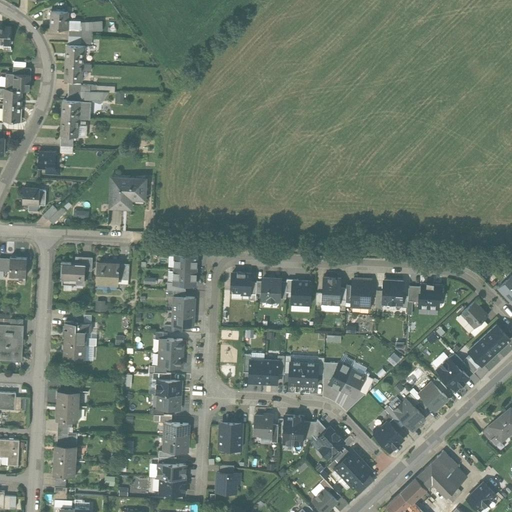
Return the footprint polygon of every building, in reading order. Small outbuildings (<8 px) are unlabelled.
[(67,12),(51,11),(51,27),(67,28),(67,12)] [(0,43),(10,44),(11,28),(0,27),(0,43)] [(82,29),(70,28),(69,36),(81,37),(82,37),(82,29)] [(66,63),(82,64),(83,46),(67,45),(66,63)] [(81,82),(82,64),(66,63),(65,81),(81,82)] [(13,68),(13,74),(30,75),(30,76),(31,76),(31,69),(13,68)] [(21,91),(29,91),(30,76),(30,75),(13,74),(6,74),(6,89),(21,90),(21,91)] [(4,106),(20,106),(21,91),(21,90),(6,89),(5,89),(4,106)] [(81,92),(69,91),(69,99),(80,99),(81,92)] [(63,101),(63,119),(79,120),(80,102),(63,101)] [(3,122),(19,123),(20,106),(4,106),(3,122)] [(79,120),(63,119),(62,137),(78,138),(79,120)] [(61,169),(54,169),(56,153),(40,152),(38,168),(46,169),(46,174),(60,175),(61,169)] [(112,176),(111,207),(131,208),(131,198),(145,199),(146,178),(112,176)] [(23,204),(31,205),(30,209),(40,209),(40,206),(45,206),(46,191),(39,191),(40,189),(23,188),(23,204)] [(53,206),(42,216),(47,221),(49,220),(57,211),(53,206)] [(57,211),(49,220),(53,224),(65,212),(61,207),(57,211)] [(91,219),(91,209),(77,208),(77,218),(91,219)] [(196,271),(197,256),(187,255),(175,255),(175,256),(174,269),(196,271)] [(80,256),(80,263),(85,263),(85,270),(92,270),(92,257),(80,256)] [(25,276),(26,258),(10,258),(10,275),(25,276)] [(80,263),(62,262),(61,284),(77,285),(77,283),(84,283),(85,270),(85,263),(80,263)] [(117,279),(118,263),(98,262),(97,290),(103,290),(103,293),(111,293),(111,290),(117,291),(117,279)] [(129,264),(118,263),(117,279),(128,280),(129,264)] [(195,285),(196,271),(174,269),(173,283),(173,284),(185,285),(195,285)] [(231,292),(242,292),(242,294),(250,295),(250,282),(251,274),(232,273),(231,292)] [(499,288),(511,301),(511,276),(499,288)] [(340,288),(341,278),(323,277),(322,294),(321,303),(339,304),(340,288)] [(280,281),(280,279),(263,278),(263,281),(262,294),(262,300),(279,301),(280,298),(280,281)] [(287,279),(286,282),(286,293),(292,293),(293,281),(298,281),(298,280),(287,279)] [(369,308),(371,280),(353,279),(352,285),(351,303),(351,307),(369,308)] [(402,296),(403,281),(384,280),(382,303),(401,304),(402,296)] [(309,305),(311,282),(298,281),(293,281),(292,293),(291,304),(309,305)] [(167,290),(185,291),(185,285),(173,284),(173,283),(167,282),(167,290)] [(440,299),(441,285),(434,285),(434,284),(426,283),(426,284),(422,284),(422,286),(422,292),(420,292),(419,302),(419,307),(438,308),(438,298),(440,299)] [(422,292),(422,286),(408,286),(408,296),(408,301),(419,302),(420,292),(422,292)] [(194,312),(194,297),(174,296),(173,311),(194,312)] [(461,313),(475,327),(483,319),(487,315),(474,301),(461,313)] [(193,327),(194,312),(173,311),(172,326),(182,326),(193,327)] [(10,319),(10,324),(9,331),(23,332),(23,320),(10,319)] [(488,324),(483,319),(475,327),(470,332),(474,336),(488,324)] [(85,330),(86,322),(84,322),(73,321),(65,321),(64,344),(85,345),(86,330),(85,330)] [(10,324),(0,323),(0,345),(1,346),(0,355),(0,359),(17,360),(17,357),(21,358),(23,332),(9,331),(10,324)] [(510,339),(496,324),(468,350),(471,353),(482,365),(510,339)] [(182,353),(182,340),(177,340),(167,338),(161,338),(160,352),(182,353)] [(85,359),(85,345),(64,344),(63,358),(85,359)] [(181,367),(182,353),(160,352),(159,366),(166,366),(181,367)] [(454,353),(449,357),(461,369),(466,365),(462,361),(454,353)] [(473,373),(482,365),(471,353),(462,361),(466,365),(473,373)] [(456,389),(469,377),(461,369),(449,357),(437,369),(456,389)] [(249,382),(263,382),(264,359),(251,359),(250,359),(249,372),(249,382)] [(263,382),(277,383),(277,373),(278,360),(277,360),(264,359),(263,382)] [(323,377),(332,377),(339,362),(324,361),(323,375),(323,377)] [(329,383),(342,389),(351,369),(352,367),(340,361),(339,362),(332,377),(329,383)] [(289,384),(303,384),(304,362),(290,362),(289,374),(289,384)] [(303,384),(316,385),(317,375),(318,363),(304,362),(303,384)] [(361,374),(351,369),(342,389),(355,396),(358,391),(365,376),(363,376),(361,375),(361,374)] [(363,376),(365,376),(358,391),(366,395),(373,378),(368,376),(369,373),(365,371),(363,376)] [(437,378),(432,382),(442,392),(446,388),(437,378)] [(159,394),(179,395),(180,381),(157,380),(156,394),(159,394)] [(71,383),(60,382),(60,390),(79,391),(80,384),(71,384),(71,383)] [(434,410),(447,398),(432,382),(419,394),(434,410)] [(79,406),(79,391),(60,390),(58,389),(57,405),(79,406)] [(16,393),(0,391),(0,409),(15,410),(16,397),(16,393)] [(164,409),(179,410),(179,395),(159,394),(158,409),(164,409)] [(407,399),(414,407),(419,402),(410,394),(406,398),(407,399)] [(421,396),(416,400),(425,409),(429,405),(421,396)] [(412,430),(425,418),(414,407),(407,399),(402,403),(402,402),(394,409),(394,410),(394,411),(401,419),(412,430)] [(78,421),(79,406),(57,405),(56,420),(58,420),(72,421),(78,421)] [(389,414),(397,423),(401,419),(394,411),(389,406),(385,410),(389,414)] [(511,408),(511,407),(504,414),(503,413),(488,425),(496,435),(491,439),(495,444),(511,429),(511,408)] [(268,416),(254,415),(253,434),(262,434),(262,436),(271,437),(272,424),(273,414),(268,414),(268,416)] [(303,420),(304,416),(285,414),(283,443),(302,444),(302,438),(303,420)] [(401,427),(397,423),(389,414),(384,418),(387,421),(396,431),(401,427)] [(327,429),(317,418),(316,421),(312,434),(316,440),(318,438),(317,438),(327,429)] [(72,427),(72,421),(58,420),(58,432),(69,433),(69,427),(72,427)] [(316,421),(303,420),(302,438),(311,438),(312,434),(316,421)] [(403,439),(396,431),(387,421),(381,426),(377,426),(374,429),(374,434),(390,451),(403,439)] [(187,437),(188,423),(165,422),(165,436),(187,437)] [(230,448),(231,422),(220,422),(219,447),(230,448)] [(241,449),(242,423),(231,422),(230,448),(241,449)] [(496,435),(488,425),(482,430),(490,440),(491,439),(496,435)] [(319,449),(327,457),(344,441),(330,426),(327,429),(317,438),(318,438),(324,444),(319,449)] [(69,433),(58,432),(57,444),(77,445),(77,433),(69,433)] [(187,451),(187,437),(165,436),(164,450),(174,451),(187,451)] [(0,456),(8,457),(8,464),(18,465),(19,441),(0,439),(0,456)] [(76,460),(77,445),(57,444),(55,444),(55,459),(76,460)] [(339,464),(350,453),(346,449),(335,459),(339,464)] [(416,476),(426,487),(432,482),(446,497),(447,496),(456,487),(467,477),(456,466),(458,465),(443,450),(435,456),(416,476)] [(362,460),(353,451),(350,453),(339,464),(335,467),(344,477),(362,460)] [(75,476),(76,460),(55,459),(54,474),(56,475),(66,475),(75,476)] [(370,469),(362,460),(344,477),(353,486),(355,485),(367,473),(370,469)] [(157,477),(160,477),(185,478),(186,464),(176,463),(158,463),(157,477)] [(239,473),(234,473),(219,472),(218,472),(217,490),(235,491),(235,482),(239,482),(239,473)] [(374,480),(367,473),(355,485),(361,492),(374,480)] [(66,475),(56,475),(55,486),(66,487),(66,475)] [(416,476),(385,505),(391,511),(407,511),(404,508),(412,501),(426,487),(416,476)] [(160,477),(159,492),(164,492),(182,493),(184,493),(185,478),(160,477)] [(320,483),(328,491),(332,487),(324,479),(320,483)] [(483,481),(467,498),(479,510),(496,494),(483,481)] [(456,487),(447,496),(452,501),(461,492),(456,487)] [(312,501),(322,511),(325,511),(337,501),(325,488),(320,493),(320,492),(315,496),(316,497),(312,501)] [(17,496),(4,495),(4,508),(10,509),(10,507),(16,507),(17,496)] [(54,507),(60,507),(75,507),(75,500),(66,499),(55,499),(54,507)] [(300,505),(306,511),(310,511),(312,510),(304,501),(300,505)] [(423,511),(412,501),(404,508),(407,511),(423,511)]
